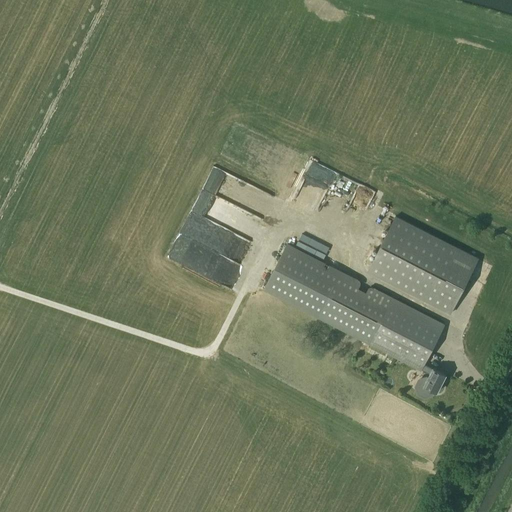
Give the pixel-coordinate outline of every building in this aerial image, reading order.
[(188,214),(167,257),(216,281),(230,253),(223,250),(229,238),(222,235),(226,228),(220,225),(217,232),(206,227),(207,223),(188,214)] [(480,258),(396,215),(368,271),(452,314),(480,258)] [(318,317),(342,270),(289,243),(265,290),(318,317)] [(361,283),(361,280),(342,270),(318,317),(370,344),(422,371),(423,369),(425,364),(446,324),(372,286),(369,287),(367,291),(359,288),(361,283)] [(425,364),(423,369),(431,374),(429,379),(427,378),(421,380),(417,386),(419,391),(420,393),(426,396),(432,395),(435,390),(438,392),(447,375),(434,368),(425,364)]
